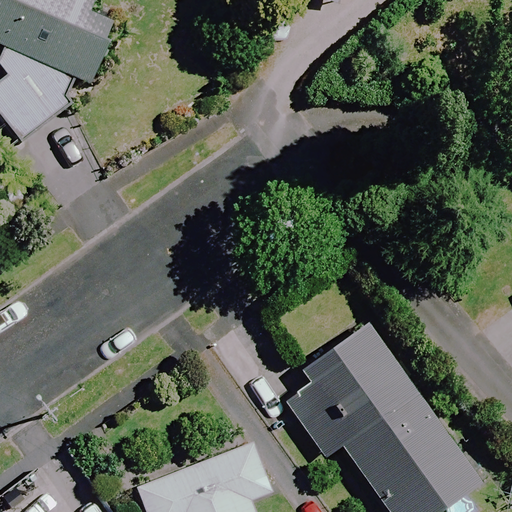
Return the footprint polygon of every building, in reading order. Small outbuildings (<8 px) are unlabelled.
[(0,0),(0,70),(7,79),(0,85),(0,122),(20,147),(70,105),(84,91),(116,23),(72,2),(72,0),(0,0)] [(295,0),(337,10),(339,0),(295,0)] [(511,481),(511,380),(453,298),(404,333),(511,482),(511,481)] [(446,511),(479,489),(364,328),(302,373),(310,385),(282,405),(323,463),(340,451),(383,511),(446,511)] [(268,496),(247,446),(133,493),(141,511),(249,511),(247,505),(268,496)]
